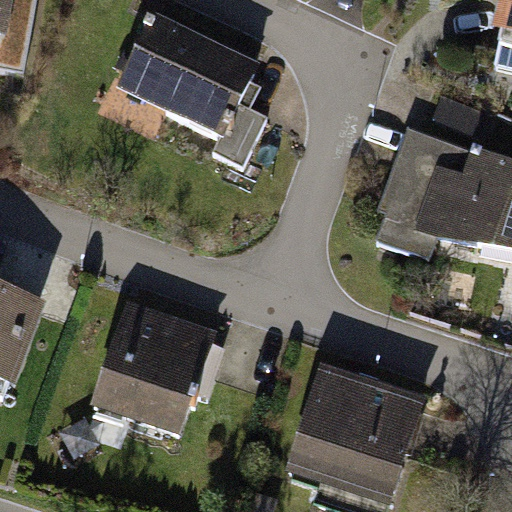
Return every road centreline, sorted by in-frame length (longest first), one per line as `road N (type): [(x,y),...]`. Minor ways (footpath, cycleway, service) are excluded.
road 1 (residential): [(210,0),(348,61),(269,294)]
road 2 (residential): [(0,204),(269,294)]
road 3 (residential): [(269,294),(511,387)]
